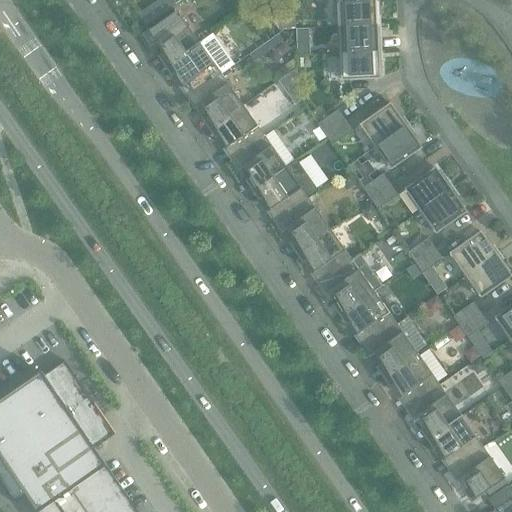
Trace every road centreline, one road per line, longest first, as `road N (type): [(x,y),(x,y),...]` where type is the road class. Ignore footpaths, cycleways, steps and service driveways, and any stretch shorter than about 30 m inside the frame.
road 1 (residential): [(439,511),(78,0)]
road 2 (tertiary): [(354,511),(0,2)]
road 3 (tertiary): [(0,118),(278,511)]
road 4 (unclassified): [(226,511),(57,267),(0,236)]
road 5 (residential): [(408,0),(413,81),(511,221)]
